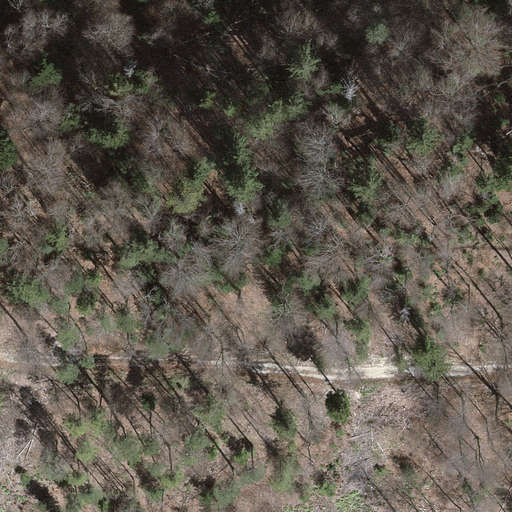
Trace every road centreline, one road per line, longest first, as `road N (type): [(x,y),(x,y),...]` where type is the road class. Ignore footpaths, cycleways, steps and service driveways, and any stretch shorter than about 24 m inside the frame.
road 1 (track): [(511,371),(241,369)]
road 2 (track): [(0,357),(241,369)]
